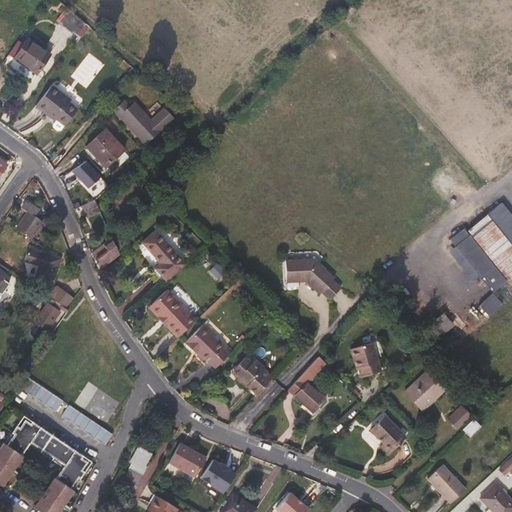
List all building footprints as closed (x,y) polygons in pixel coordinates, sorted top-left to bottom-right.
[(85,24),(69,10),(59,23),(76,36),(85,24)] [(50,55),(26,38),(23,43),(13,58),(36,74),(47,60),(50,55)] [(23,43),(19,40),(9,55),(13,58),(23,43)] [(54,65),(47,60),(36,74),(43,79),(54,65)] [(78,108),(51,87),(35,107),(44,114),(45,111),(56,119),(64,126),(78,108)] [(112,110),(143,142),(144,143),(172,116),(163,107),(151,119),(134,102),(129,107),(122,100),(112,110)] [(56,119),(52,125),(60,131),(64,126),(56,119)] [(123,150),(104,129),(86,146),(105,167),(123,150)] [(100,177),(85,161),(71,170),(88,188),(100,177)] [(130,167),(124,161),(110,173),(116,180),(130,167)] [(98,210),(94,200),(81,206),(86,216),(98,210)] [(39,211),(27,202),(22,209),(26,212),(15,230),(30,241),(42,223),(34,217),(39,211)] [(161,240),(154,234),(141,246),(160,267),(155,272),(158,275),(164,282),(167,285),(185,268),(161,240)] [(117,254),(111,240),(104,246),(107,250),(94,260),(99,269),(117,254)] [(59,260),(43,255),(33,281),(50,286),(59,260)] [(315,259),(287,260),(287,281),(307,281),(321,294),(335,279),(315,259)] [(164,282),(158,275),(155,278),(161,284),(164,282)] [(44,296),(50,300),(67,312),(75,301),(59,288),(55,294),(48,289),(44,296)] [(490,291),(478,304),(490,315),(502,302),(490,291)] [(194,323),(166,293),(148,311),(157,320),(161,320),(167,327),(165,329),(176,341),(194,323)] [(67,312),(50,300),(34,322),(52,335),(67,312)] [(462,320),(451,306),(427,325),(438,339),(462,320)] [(167,327),(161,320),(157,320),(165,329),(167,327)] [(223,349),(202,328),(185,345),(186,347),(185,348),(192,355),(194,354),(197,356),(207,366),(208,365),(214,371),(228,356),(222,351),(223,349)] [(382,371),(374,342),(349,350),(354,365),(357,364),(361,378),(382,371)] [(257,394),(273,377),(248,354),(232,371),(252,389),(257,394)] [(325,363),(319,357),(300,378),(307,384),(325,363)] [(446,390),(426,369),(402,392),(421,413),(446,390)] [(231,373),(250,391),(252,389),(232,371),(231,373)] [(22,391),(29,381),(23,377),(16,387),(22,391)] [(307,384),(300,378),(288,391),(312,413),(324,400),(307,384)] [(34,384),(29,381),(22,391),(27,394),(34,384)] [(34,384),(27,394),(32,398),(40,388),(34,384)] [(12,390),(8,387),(3,394),(7,397),(12,390)] [(37,401),(45,391),(40,388),(32,398),(37,401)] [(50,395),(45,391),(37,401),(43,405),(50,395)] [(48,408),(55,398),(50,395),(43,405),(48,408)] [(55,398),(48,408),(54,412),(61,402),(55,398)] [(61,417),(66,420),(73,410),(68,406),(61,417)] [(472,419),(463,409),(449,422),(458,432),(472,419)] [(73,410),(66,420),(71,424),(79,414),(73,410)] [(84,418),(79,414),(71,424),(77,428),(84,418)] [(22,417),(11,434),(27,445),(39,428),(22,417)] [(89,421),(84,418),(77,428),(82,431),(89,421)] [(406,438),(386,418),(372,431),(383,443),(381,446),(389,455),(406,438)] [(89,421),(82,431),(88,435),(95,425),(89,421)] [(480,427),(474,421),(463,432),(469,438),(480,427)] [(151,427),(144,423),(135,440),(142,443),(151,427)] [(93,438),(100,428),(95,425),(88,435),(93,438)] [(39,428),(27,445),(39,453),(51,436),(39,428)] [(105,432),(100,428),(93,438),(98,442),(105,432)] [(111,435),(105,432),(98,442),(105,446),(111,435)] [(19,456),(27,445),(11,434),(3,445),(19,456)] [(62,444),(51,436),(39,453),(50,460),(62,444)] [(73,451),(62,444),(50,460),(61,468),(73,451)] [(21,457),(19,456),(3,445),(2,445),(0,447),(0,487),(1,488),(5,482),(3,481),(16,462),(18,463),(21,457)] [(203,460),(177,446),(166,466),(192,480),(203,460)] [(151,455),(137,448),(127,471),(128,472),(125,477),(137,484),(146,468),(145,467),(151,455)] [(90,463),(73,451),(61,468),(79,480),(90,463)] [(511,468),(511,455),(497,470),(503,476),(511,468)] [(238,473),(212,459),(201,479),(227,493),(238,473)] [(464,489),(441,464),(426,479),(449,504),(464,489)] [(71,491),(79,480),(61,468),(54,479),(71,491)] [(300,475),(294,473),(292,479),(297,481),(300,475)] [(71,491),(54,479),(53,479),(50,484),(37,503),(36,502),(32,509),(36,511),(56,511),(67,497),(69,497),(72,491),(71,491)] [(511,511),(511,503),(494,484),(480,499),(492,511),(511,511)] [(307,511),(311,509),(291,489),(266,511),(307,511)] [(254,511),(256,510),(231,494),(219,511),(254,511)] [(174,511),(175,511),(154,500),(147,511),(174,511)]
